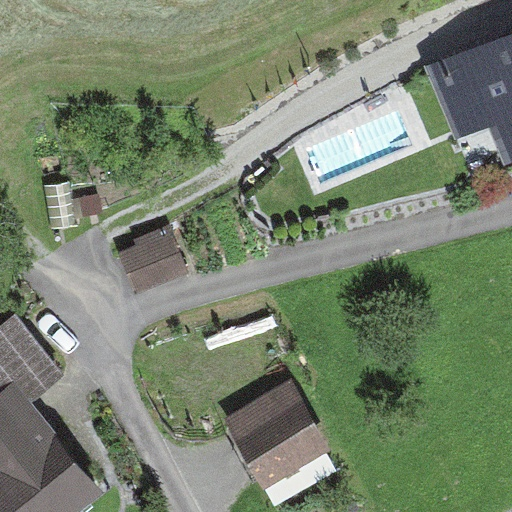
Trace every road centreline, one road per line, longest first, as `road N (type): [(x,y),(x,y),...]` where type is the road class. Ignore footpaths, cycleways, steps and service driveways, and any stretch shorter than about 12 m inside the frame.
road 1 (track): [(79,298),(88,249),(368,73),(511,10)]
road 2 (track): [(96,351),(143,310),(511,212)]
road 3 (track): [(184,511),(96,351),(79,298)]
